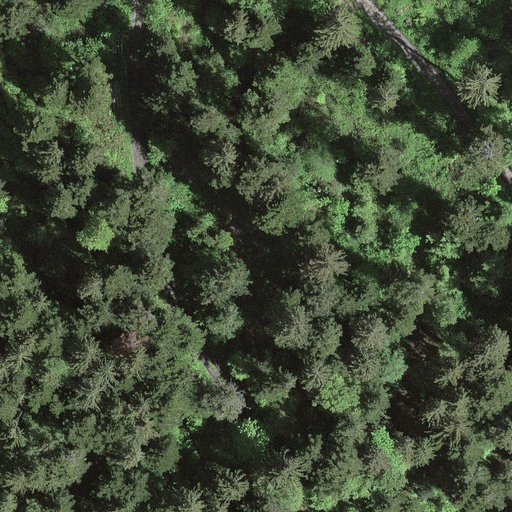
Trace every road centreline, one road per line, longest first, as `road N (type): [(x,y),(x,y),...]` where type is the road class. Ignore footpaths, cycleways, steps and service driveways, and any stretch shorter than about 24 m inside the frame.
road 1 (track): [(139,0),(137,115),(154,256),(215,379),(322,511)]
road 2 (track): [(511,182),(360,0)]
